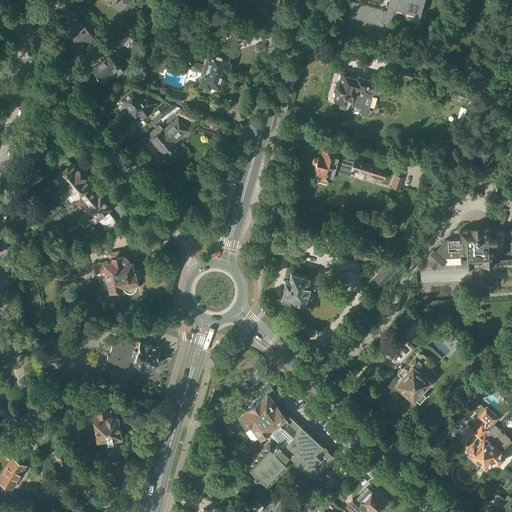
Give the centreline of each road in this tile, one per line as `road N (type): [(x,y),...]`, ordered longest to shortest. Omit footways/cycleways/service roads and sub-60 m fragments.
road 1 (tertiary): [(223,261),(298,0)]
road 2 (tertiary): [(428,497),(240,310)]
road 3 (residential): [(167,217),(19,44)]
road 4 (residential): [(106,511),(32,419),(0,316)]
road 5 (residential): [(152,511),(204,322)]
road 6 (residential): [(0,175),(19,44)]
